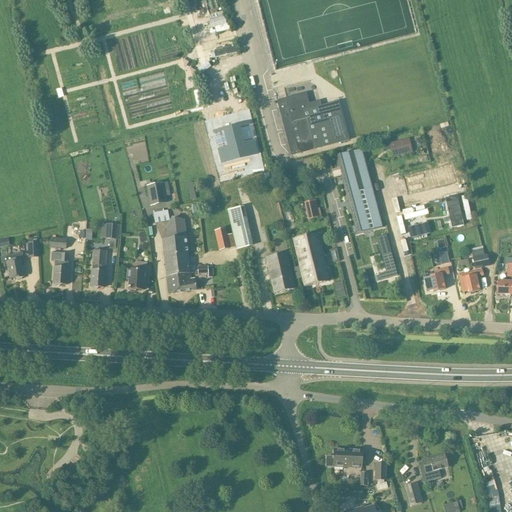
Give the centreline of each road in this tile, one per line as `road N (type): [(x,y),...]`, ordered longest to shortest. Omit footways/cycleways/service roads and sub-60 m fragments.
road 1 (tertiary): [(289,317),(0,301)]
road 2 (primary): [(285,368),(0,351)]
road 3 (unclassified): [(0,387),(283,389)]
road 4 (track): [(248,205),(223,184),(202,109),(216,104),(185,0)]
road 5 (unclassified): [(511,423),(283,389)]
road 6 (primary): [(285,368),(511,377)]
road 7 (tertiary): [(289,317),(511,329)]
road 8 (unclassified): [(318,511),(283,389)]
